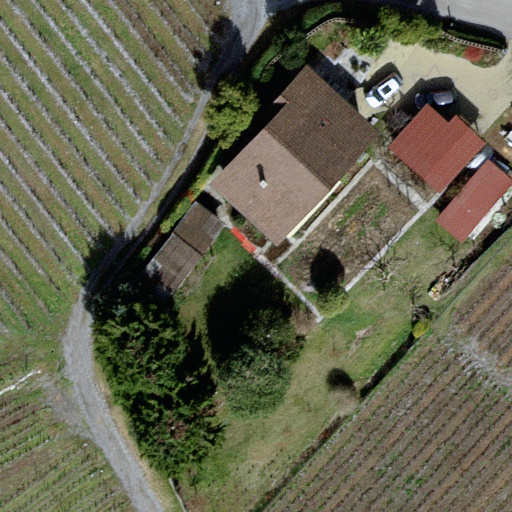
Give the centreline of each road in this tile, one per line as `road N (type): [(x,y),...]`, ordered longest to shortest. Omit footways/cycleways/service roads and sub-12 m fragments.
road 1 (track): [(157,511),(99,424),(92,316),(280,0)]
road 2 (residential): [(377,0),(511,31)]
